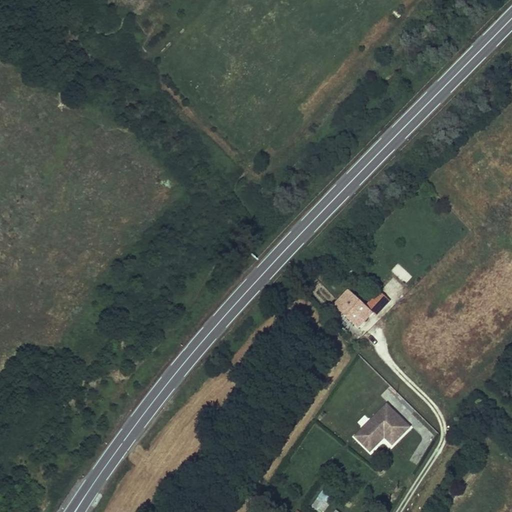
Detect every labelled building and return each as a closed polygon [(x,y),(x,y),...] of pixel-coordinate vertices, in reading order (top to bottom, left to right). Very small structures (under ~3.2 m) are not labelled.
[(405,283),(411,276),(398,264),(392,271),(405,283)] [(374,317),(381,310),(372,301),(365,307),(349,291),(333,306),(340,313),(357,329),(372,314),(374,317)] [(390,301),(380,292),(372,301),(381,310),(390,301)] [(412,426),(389,403),(358,435),(370,447),(384,432),(395,443),(412,426)] [(320,511),(324,511),(333,498),(321,490),(311,506),(320,511)]
